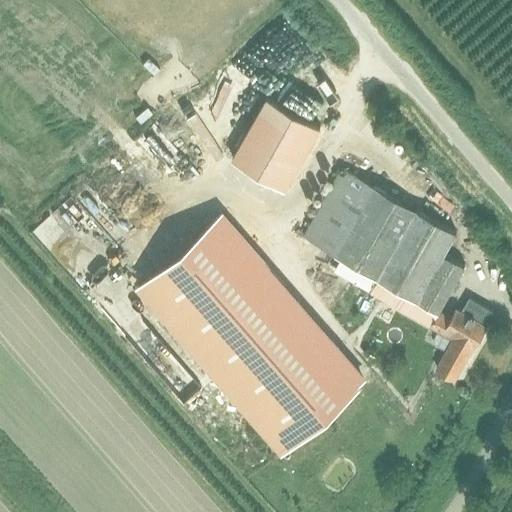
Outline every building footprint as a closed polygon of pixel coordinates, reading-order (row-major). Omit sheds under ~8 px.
[(306,56),(309,71),(330,66),(326,51),(306,56)] [(354,89),(343,97),(358,117),(369,109),(354,89)] [(260,105),(225,166),(279,196),(313,135),(260,105)] [(343,164),(304,232),(338,252),(391,281),(427,302),(417,318),(432,326),(433,324),(442,309),(467,262),(447,251),(460,230),(378,183),(343,164)] [(296,229),(305,210),(295,205),(286,225),(296,229)] [(215,210),(132,282),(280,451),(363,378),(215,210)] [(489,322),(497,309),(473,295),(465,309),(459,306),(454,316),(442,309),(433,324),(456,337),(440,365),(458,376),(477,344),(489,323),(489,322)]
